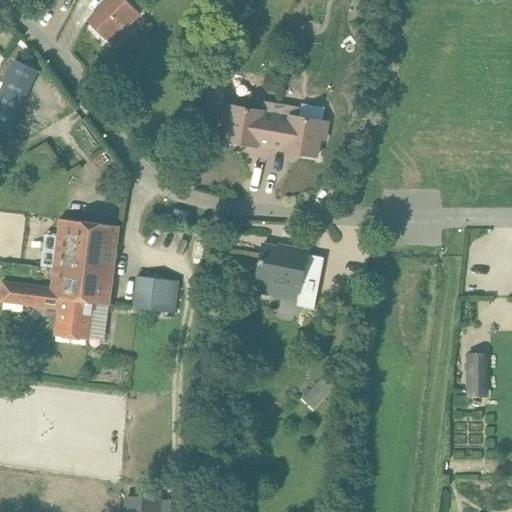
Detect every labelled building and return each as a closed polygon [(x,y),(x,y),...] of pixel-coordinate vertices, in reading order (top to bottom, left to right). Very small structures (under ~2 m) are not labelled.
[(124,0),(107,0),(86,21),(105,40),(120,26),(124,30),(139,15),(124,0)] [(14,61),(0,88),(0,125),(9,130),(23,101),(37,72),(14,61)] [(262,90),(278,93),(280,79),(265,76),(262,90)] [(257,146),(270,148),(278,104),(255,100),(254,110),(225,105),(222,123),(227,124),(224,141),(257,147),(257,146)] [(283,151),(316,157),(319,140),(324,141),(327,123),(298,118),(300,108),(278,104),(270,148),(284,150),(283,151)] [(0,297),(0,302),(57,310),(54,336),(88,341),(93,304),(109,306),(119,227),(59,219),(51,288),(2,282),(0,297)] [(296,306),(312,309),(322,259),(306,256),(307,252),(288,248),(288,250),(262,245),(253,292),(297,301),(296,306)] [(136,282),(134,312),(173,317),(175,286),(136,282)] [(485,355),(469,355),(469,396),(485,396),(485,355)] [(326,372),(301,400),(313,411),(338,383),(326,372)] [(124,495),(122,511),(160,511),(162,498),(124,495)]
